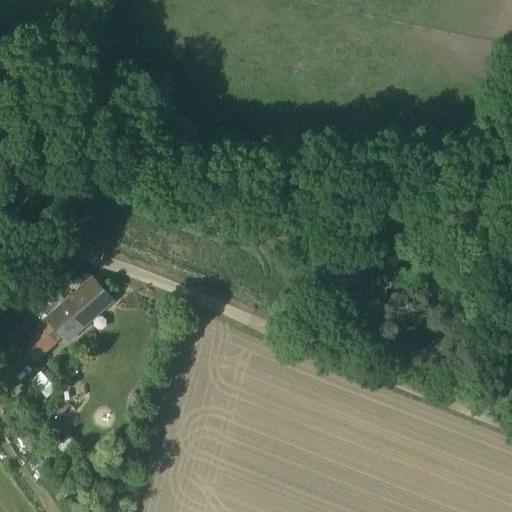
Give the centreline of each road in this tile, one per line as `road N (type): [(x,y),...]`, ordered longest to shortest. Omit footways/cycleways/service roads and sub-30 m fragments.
road 1 (track): [(248,318),(511,420)]
road 2 (unclassified): [(0,242),(73,252),(248,318)]
